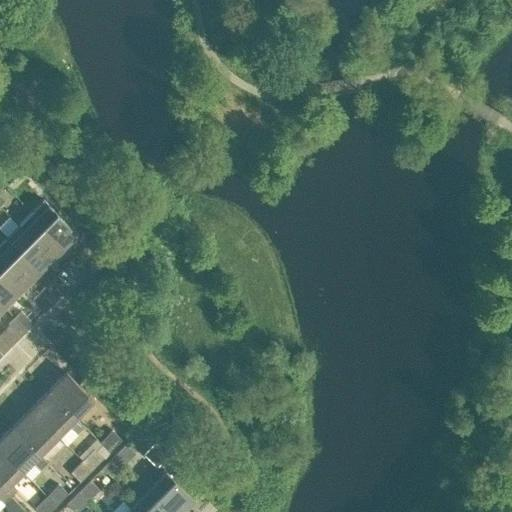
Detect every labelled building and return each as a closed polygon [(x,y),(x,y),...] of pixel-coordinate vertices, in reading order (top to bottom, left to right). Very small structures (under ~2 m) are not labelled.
[(30,211),(64,245),(77,232),(42,198),(30,211)] [(17,224),(51,258),(56,262),(68,250),(64,245),(30,211),(17,224)] [(5,236),(40,270),(51,258),(17,224),(5,236)] [(85,245),(93,237),(87,231),(79,239),(85,245)] [(0,241),(0,254),(27,282),(40,270),(5,236),(0,241)] [(81,249),(87,256),(99,243),(93,237),(85,245),(81,249)] [(0,279),(15,294),(27,282),(0,254),(0,279)] [(69,261),(62,268),(74,280),(81,273),(69,261)] [(56,275),(68,287),(74,280),(62,268),(56,275)] [(0,303),(3,307),(15,294),(0,279),(0,303)] [(44,286),(38,292),(50,304),(57,298),(44,286)] [(31,299),(44,311),(50,304),(38,292),(31,299)] [(20,310),(13,317),(26,329),(32,322),(20,310)] [(26,329),(13,317),(7,323),(19,335),(26,329)] [(0,351),(2,353),(8,347),(0,338),(0,351)] [(65,371),(47,389),(75,417),(93,399),(65,371)] [(47,389),(29,407),(57,435),(75,417),(47,389)] [(29,407),(11,425),(39,453),(57,435),(29,407)] [(39,453),(11,425),(0,436),(0,449),(22,471),(31,461),(39,468),(47,460),(39,453)] [(99,441),(108,451),(120,438),(111,429),(99,441)] [(137,431),(129,439),(135,445),(139,445),(145,440),(137,431)] [(125,443),(113,455),(122,464),(134,452),(125,443)] [(93,447),(81,459),(90,469),(102,456),(93,447)] [(0,449),(0,485),(10,495),(16,489),(10,483),(22,471),(0,449)] [(122,464),(113,455),(101,467),(111,476),(122,464)] [(90,469),(81,459),(69,471),(78,480),(90,469)] [(145,475),(139,482),(168,511),(178,511),(193,498),(165,470),(153,482),(145,475)] [(88,480),(77,491),(86,500),(98,489),(88,480)] [(140,495),(128,507),(132,511),(168,511),(139,482),(133,488),(140,495)] [(57,483),(45,494),(54,504),(66,492),(57,483)] [(10,495),(0,485),(0,498),(3,502),(10,495)] [(86,500),(77,491),(65,503),(75,511),(86,500)] [(46,511),(54,504),(45,494),(33,506),(39,511),(46,511)]
